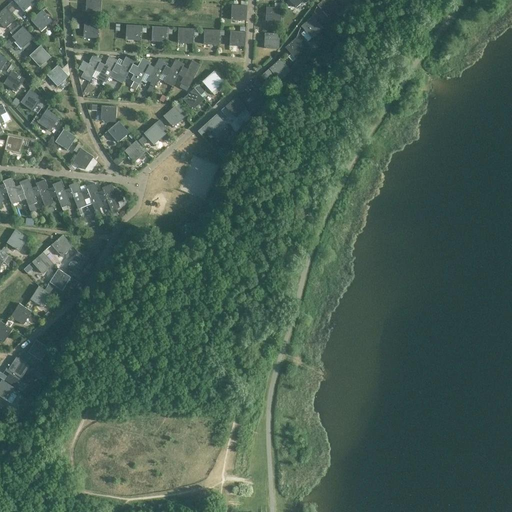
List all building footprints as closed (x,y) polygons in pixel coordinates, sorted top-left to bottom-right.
[(25,12),(36,2),(34,0),(14,0),(15,0),(25,12)] [(87,0),(87,12),(101,13),(102,0),(87,0)] [(333,0),(323,0),(318,5),(329,16),(340,6),(333,0)] [(232,5),(231,20),(247,21),(248,6),(232,5)] [(0,22),(6,29),(17,19),(6,7),(0,13),(0,22)] [(267,7),(266,23),(281,23),(282,8),(267,7)] [(42,32),(53,21),(43,10),(32,21),(42,32)] [(305,30),(301,34),(308,42),(313,37),(323,28),(312,16),(302,26),(305,30)] [(85,23),(85,38),(100,39),(101,24),(85,23)] [(127,25),(126,40),(142,41),(142,33),(142,26),(127,25)] [(23,48),(34,38),(24,26),(13,37),(23,48)] [(153,27),(152,42),(168,42),(168,34),(168,27),(153,27)] [(179,28),(178,43),(194,44),(195,29),(179,28)] [(205,30),(204,45),(220,46),(220,35),(221,30),(205,30)] [(231,31),(230,46),(246,47),(247,32),(231,31)] [(266,33),(265,49),(280,50),(281,34),(266,33)] [(293,62),(297,59),(308,49),(297,37),(286,47),(290,51),(286,55),(293,62)] [(41,67),(52,57),(41,46),(30,56),(41,67)] [(0,72),(8,60),(0,54),(0,72)] [(85,62),(80,69),(85,72),(83,77),(81,79),(82,82),(88,86),(91,82),(93,77),(101,63),(103,60),(94,56),(90,64),(85,62)] [(110,76),(110,77),(118,63),(119,61),(110,56),(106,65),(101,63),(93,77),(97,79),(98,78),(106,82),(110,76)] [(118,63),(110,77),(123,84),(130,72),(134,64),(136,62),(127,57),(125,62),(120,59),(119,61),(118,63)] [(132,80),(134,81),(130,87),(136,90),(139,84),(140,85),(142,81),(151,65),(152,62),(144,58),(139,67),(134,64),(130,72),(135,74),(132,80)] [(151,65),(142,81),(146,83),(147,80),(149,81),(151,82),(150,85),(147,91),(151,93),(154,87),(156,88),(157,86),(160,79),(168,66),(169,64),(160,59),(155,68),(151,65)] [(270,69),(261,77),(264,80),(270,75),(271,76),(274,73),(281,80),(291,71),(281,59),(270,69)] [(168,66),(160,79),(165,82),(173,87),(180,75),(184,67),(185,64),(177,60),(172,69),(168,66)] [(182,83),(184,84),(182,89),(188,92),(191,88),(190,87),(202,66),(194,61),(189,70),(184,67),(180,75),(185,77),(182,83)] [(58,87),(69,77),(59,65),(48,75),(58,87)] [(18,92),(26,79),(13,71),(5,84),(18,92)] [(215,71),(203,82),(213,93),(215,95),(222,88),(220,86),(225,82),(215,71)] [(256,79),(244,89),(255,101),(260,96),(262,98),(268,93),(256,79)] [(198,85),(195,88),(201,95),(205,92),(198,85)] [(205,100),(201,95),(195,88),(184,99),(194,110),(205,100)] [(35,110),(43,98),(30,90),(22,102),(35,110)] [(236,96),(225,106),(235,117),(246,107),(236,96)] [(0,122),(5,120),(6,122),(11,119),(4,104),(0,105),(0,122)] [(102,106),(101,121),(116,122),(117,107),(102,106)] [(176,106),(164,116),(174,127),(186,117),(180,111),(176,106)] [(52,131),(60,118),(47,110),(39,123),(52,131)] [(217,114),(198,132),(202,136),(209,130),(211,132),(212,131),(216,136),(227,125),(217,114)] [(115,147),(119,143),(130,133),(120,121),(103,135),(106,139),(107,138),(115,147)] [(156,123),(145,134),(154,145),(160,140),(162,142),(168,137),(166,134),(156,123)] [(69,150),(72,146),(77,137),(64,129),(56,142),(69,150)] [(3,140),(2,146),(5,146),(4,150),(20,154),(23,139),(8,135),(6,141),(3,140)] [(143,137),(138,141),(142,145),(147,141),(143,137)] [(137,140),(125,151),(135,162),(139,158),(142,160),(145,157),(143,155),(147,151),(137,140)] [(82,149),(73,161),(86,170),(95,157),(82,149)] [(121,154),(119,156),(113,161),(117,166),(123,161),(122,159),(124,157),(121,154)] [(3,181),(5,184),(8,192),(13,204),(26,199),(21,185),(16,187),(13,177),(3,181)] [(29,178),(20,182),(21,185),(26,199),(29,205),(32,212),(37,210),(35,203),(38,202),(36,196),(41,194),(38,186),(33,188),(29,178)] [(46,179),(37,183),(38,186),(41,194),(46,206),(49,213),(54,211),(52,204),(55,203),(52,197),(57,195),(54,187),(49,189),(46,179)] [(53,184),(54,187),(57,195),(64,211),(68,210),(66,206),(71,204),(69,199),(74,197),(71,188),(66,190),(63,181),(53,184)] [(70,185),(71,188),(74,197),(79,208),(93,203),(87,189),(83,191),(79,182),(70,185)] [(95,183),(86,186),(87,189),(93,203),(96,210),(97,214),(102,212),(101,208),(104,206),(102,201),(107,199),(104,190),(99,192),(95,183)] [(103,187),(104,190),(107,199),(112,211),(121,207),(119,202),(124,200),(124,199),(126,198),(123,190),(121,191),(116,193),(112,184),(103,187)] [(101,224),(86,229),(87,232),(104,234),(101,224)] [(20,251),(29,238),(16,230),(8,243),(20,251)] [(63,257),(72,249),(74,247),(64,235),(52,245),(63,257)] [(0,267),(0,268),(4,262),(8,265),(13,257),(6,253),(8,250),(3,247),(1,250),(0,248),(0,267)] [(70,264),(72,265),(83,273),(91,260),(79,251),(70,264)] [(44,274),(55,264),(44,252),(33,262),(44,274)] [(27,273),(33,268),(29,264),(24,269),(27,273)] [(83,285),(77,281),(78,281),(59,269),(51,281),(63,290),(68,282),(74,286),(80,289),(83,285)] [(40,286),(31,299),(44,307),(52,295),(40,286)] [(25,324),(33,312),(20,303),(12,316),(25,324)] [(0,337),(5,342),(14,329),(1,321),(0,322),(0,337)] [(42,361),(50,348),(37,340),(29,353),(42,361)] [(23,351),(19,357),(26,362),(30,356),(23,351)] [(18,357),(9,370),(6,367),(2,374),(8,377),(12,371),(22,378),(31,365),(26,362),(19,357),(18,357)] [(16,396),(13,394),(16,388),(3,380),(0,384),(0,395),(11,403),(16,396)]
